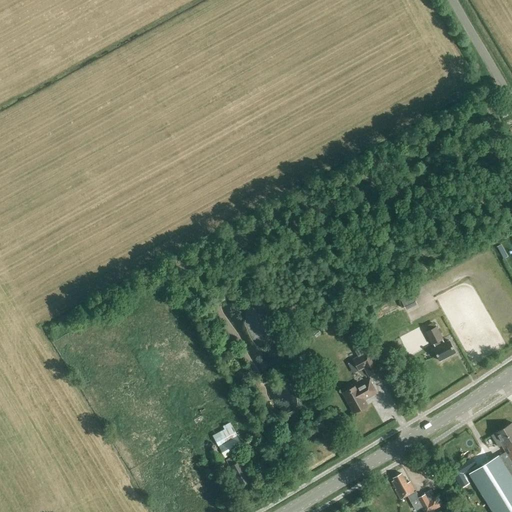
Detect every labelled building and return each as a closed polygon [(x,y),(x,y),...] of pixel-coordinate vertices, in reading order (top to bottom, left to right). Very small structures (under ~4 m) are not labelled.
[(399,298),(404,308),(416,303),(411,292),(399,298)] [(449,341),(444,343),(442,339),(443,339),(436,327),(426,332),(432,345),(434,344),(435,348),(433,349),(440,361),(455,353),(449,341)] [(369,351),(353,360),(359,371),(364,369),(368,377),(379,371),(369,351)] [(376,393),(369,381),(357,387),(356,386),(343,393),(354,413),(367,406),(364,400),(376,393)] [(511,511),(511,479),(511,478),(511,422),(495,434),(492,436),(499,447),(502,445),(506,452),(498,457),(471,473),(495,511),(511,511)] [(225,459),(244,448),(232,425),(213,435),(225,459)] [(251,440),(256,451),(262,448),(256,437),(251,440)] [(217,466),(225,462),(218,448),(210,452),(217,466)] [(240,486),(254,478),(250,471),(246,473),(235,455),(226,460),(240,486)] [(463,472),(471,467),(468,462),(460,467),(463,472)] [(395,490),(401,500),(408,496),(411,502),(417,500),(418,502),(420,501),(425,511),(429,511),(440,507),(435,498),(429,502),(425,495),(419,498),(416,491),(415,492),(410,482),(407,484),(401,474),(393,478),(394,481),(392,482),(396,490),(395,490)] [(458,511),(467,511),(468,511),(462,501),(455,505),(458,511)]
